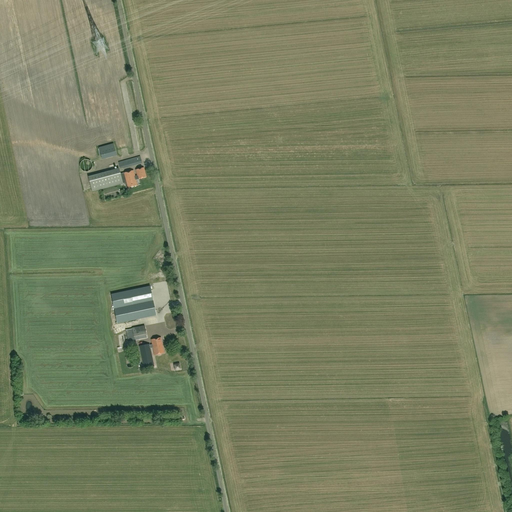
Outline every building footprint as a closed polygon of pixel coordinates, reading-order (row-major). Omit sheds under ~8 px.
[(129,102),(123,103),(128,126),(134,125),(129,102)] [(116,156),(113,144),(98,148),(102,160),(116,156)] [(140,156),(118,162),(120,169),(142,163),(140,156)] [(133,170),(120,174),(119,168),(88,177),(92,191),(120,184),(121,186),(124,185),(124,184),(124,183),(126,189),(137,186),(136,180),(146,177),(144,168),(135,170),(137,176),(135,176),(133,170)] [(111,294),(117,324),(156,315),(150,286),(111,294)] [(130,341),(147,338),(145,326),(126,330),(127,338),(130,341)] [(154,355),(157,354),(158,355),(161,355),(161,354),(164,353),(161,338),(151,340),(152,345),(150,345),(149,340),(138,342),(142,358),(143,363),(140,364),(141,369),(147,367),(148,369),(153,368),(152,366),(154,366),(150,348),(153,348),(154,355)]
